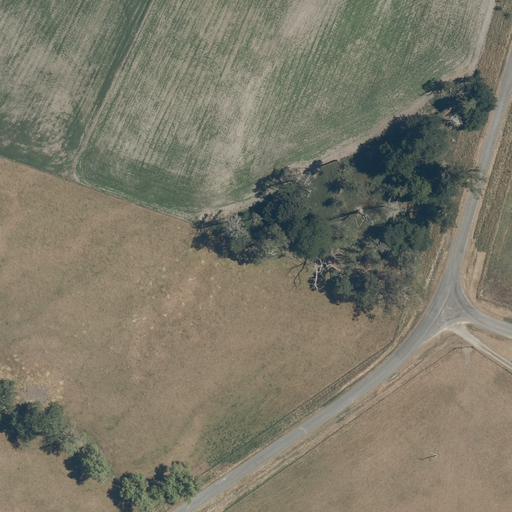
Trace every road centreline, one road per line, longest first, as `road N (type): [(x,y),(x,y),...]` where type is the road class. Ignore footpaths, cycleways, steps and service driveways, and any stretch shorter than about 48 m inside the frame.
road 1 (unclassified): [(439,305),(403,357),(185,511)]
road 2 (unclassified): [(511,61),(439,305)]
